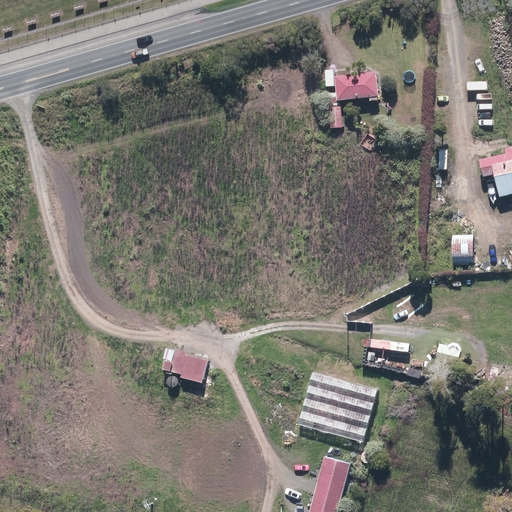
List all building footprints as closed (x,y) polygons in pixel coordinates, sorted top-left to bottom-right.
[(373,97),(374,101),(381,100),(381,96),(383,96),(380,72),(339,77),(342,101),(373,97)] [(332,108),(334,129),(345,128),(344,108),(343,108),(342,106),(340,106),(339,94),(331,94),(331,108),(332,108)] [(499,175),(504,197),(511,195),(511,148),(509,150),(510,154),(485,160),(488,177),(499,175)] [(455,189),(454,198),(469,199),(469,193),(473,193),(474,177),(456,176),(456,179),(452,179),(451,189),(455,189)] [(472,209),(455,208),(454,216),(471,217),(472,209)] [(456,262),(477,262),(478,236),(456,236),(456,262)] [(392,341),(392,351),(411,352),(411,342),(392,341)] [(185,378),(206,383),(211,361),(188,355),(189,352),(179,350),(176,362),(170,361),(168,370),(186,374),(185,378)] [(378,390),(313,373),(300,424),(365,442),(378,390)] [(203,384),(191,382),(189,391),(201,393),(203,384)] [(376,453),(365,449),(361,459),(373,463),(376,453)] [(314,511),(342,511),(355,464),(329,457),(314,511)]
